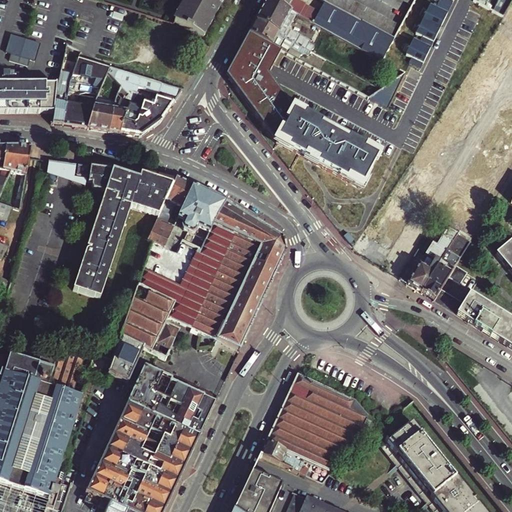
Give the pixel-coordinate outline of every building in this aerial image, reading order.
[(177,16),(174,22),(189,31),(202,38),(214,18),(213,18),(216,12),(217,12),(219,8),(223,4),(225,0),(184,0),(180,8),(181,8),(177,16)] [(267,0),(255,22),(310,53),(314,45),(294,34),(302,20),(267,0)] [(267,0),(302,20),(312,25),(319,13),(304,6),(305,5),(296,0),(267,0)] [(318,0),(324,3),(393,40),(396,42),(401,27),(349,0),(318,0)] [(430,5),(415,35),(432,43),(453,0),(439,0),(436,7),(430,5)] [(324,3),(319,13),(312,25),(376,61),(381,63),(393,40),(324,3)] [(255,22),(248,35),(279,52),(286,56),(289,52),(301,58),(302,55),(307,58),(310,53),(255,22)] [(267,75),(279,52),(248,35),(226,76),(273,144),(361,195),(382,155),(291,105),(267,75)] [(40,46),(11,38),(6,55),(12,56),(30,61),(35,63),(40,46)] [(414,40),(405,56),(422,65),(430,49),(414,40)] [(475,102),(426,192),(479,221),(482,214),(454,198),(511,89),(511,58),(498,51),(472,100),(475,102)] [(30,61),(12,56),(10,63),(28,68),(30,61)] [(78,60),(77,63),(68,60),(65,73),(61,72),(59,86),(54,115),(52,125),(62,126),(87,130),(108,76),(115,83),(118,72),(78,60)] [(87,130),(108,133),(121,89),(128,96),(130,93),(133,94),(136,92),(138,87),(157,94),(157,92),(177,99),(182,91),(118,72),(115,83),(108,76),(87,130)] [(436,119),(456,85),(440,76),(420,110),(436,119)] [(0,113),(47,113),(54,115),(59,86),(45,87),(44,82),(0,82),(0,113)] [(108,133),(120,135),(129,105),(125,99),(128,96),(121,89),(108,133)] [(120,135),(132,137),(143,104),(144,98),(136,92),(133,94),(130,93),(128,96),(125,99),(129,105),(120,135)] [(157,94),(155,100),(172,106),(177,99),(157,92),(157,94)] [(143,104),(132,137),(140,138),(160,124),(172,106),(155,100),(152,107),(143,104)] [(30,148),(5,148),(5,162),(5,169),(5,177),(9,177),(18,177),(14,209),(20,211),(30,148)] [(476,186),(511,180),(511,173),(511,163),(507,164),(506,156),(478,160),(479,171),(472,172),(474,181),(475,181),(476,186)] [(85,187),(86,180),(74,178),(75,166),(49,162),(47,176),(85,187)] [(88,168),(78,166),(76,175),(86,177),(88,168)] [(0,197),(9,177),(5,177),(5,169),(0,168),(0,197)] [(120,173),(90,168),(88,177),(91,177),(91,180),(94,181),(93,186),(95,189),(105,192),(86,249),(89,250),(89,252),(88,251),(86,252),(85,253),(83,263),(82,263),(73,291),(99,300),(129,208),(158,218),(172,186),(141,175),(138,180),(120,175),(120,173)] [(175,179),(172,186),(158,218),(146,243),(151,245),(163,251),(169,239),(173,229),(166,226),(175,207),(182,211),(192,188),(175,179)] [(223,206),(192,188),(182,211),(173,229),(169,239),(198,251),(200,252),(211,227),(223,206)] [(0,259),(1,260),(6,248),(0,244),(0,219),(6,221),(11,208),(0,203),(0,259)] [(281,237),(223,206),(211,227),(260,246),(285,255),(286,252),(281,237)] [(260,246),(211,227),(200,252),(198,251),(179,289),(142,272),(120,339),(142,351),(155,357),(166,363),(181,333),(166,326),(170,318),(217,340),(260,246)] [(416,253),(399,281),(421,295),(446,254),(459,234),(450,228),(448,231),(446,230),(435,248),(431,245),(424,258),(416,253)] [(348,234),(344,237),(350,245),(355,242),(348,234)] [(471,241),(459,234),(446,254),(459,263),(471,241)] [(179,289),(198,251),(169,239),(163,251),(151,245),(142,272),(179,289)] [(511,242),(497,256),(511,274),(511,242)] [(240,350),(285,255),(260,246),(217,340),(240,350)] [(446,254),(421,295),(434,303),(441,291),(449,279),(456,267),(459,263),(446,254)] [(467,274),(456,267),(449,279),(460,286),(467,274)] [(0,276),(0,294),(6,297),(13,282),(0,276)] [(464,305),(441,291),(434,303),(511,351),(511,322),(492,311),(494,307),(483,301),(481,304),(470,296),(464,305)] [(128,384),(142,351),(120,339),(107,375),(110,375),(128,384)] [(62,480),(57,478),(93,358),(59,347),(55,360),(41,357),(37,369),(9,360),(12,351),(0,347),(0,386),(0,387),(0,487),(48,503),(45,511),(61,511),(66,500),(70,487),(75,476),(65,472),(62,480)] [(170,382),(142,369),(134,387),(143,391),(134,410),(199,440),(215,405),(213,404),(213,405),(203,400),(202,399),(170,384),(170,382)] [(297,376),(266,445),(312,466),(330,475),(340,462),(378,430),(353,402),(329,391),(297,376)] [(143,391),(134,387),(80,508),(87,511),(165,511),(199,440),(134,410),(143,391)] [(412,423),(381,449),(432,511),(485,511),(479,504),(477,505),(472,500),(475,498),(457,477),(455,478),(450,473),(453,471),(426,438),(423,439),(420,435),(422,433),(412,423)] [(266,445),(260,457),(306,479),(312,466),(266,445)] [(240,500),(234,511),(235,511),(270,511),(281,486),(252,474),(245,487),(247,488),(242,501),(240,500)] [(322,485),(325,480),(313,474),(310,479),(322,485)] [(294,495),(286,511),(338,511),(306,498),(305,499),(294,495)]
